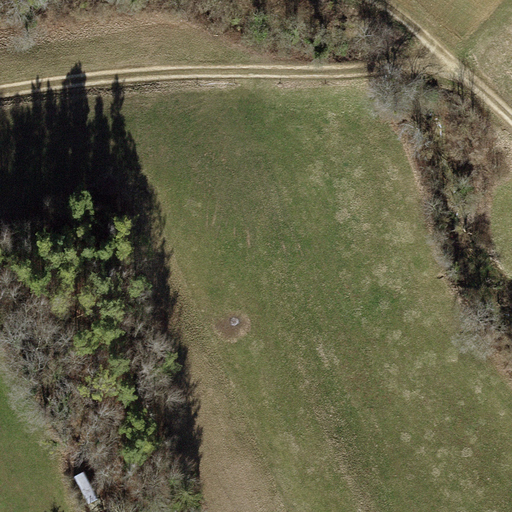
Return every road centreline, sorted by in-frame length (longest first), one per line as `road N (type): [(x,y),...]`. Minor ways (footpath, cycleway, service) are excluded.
road 1 (track): [(371,72),(92,79),(0,97)]
road 2 (track): [(511,115),(465,72),(371,72)]
